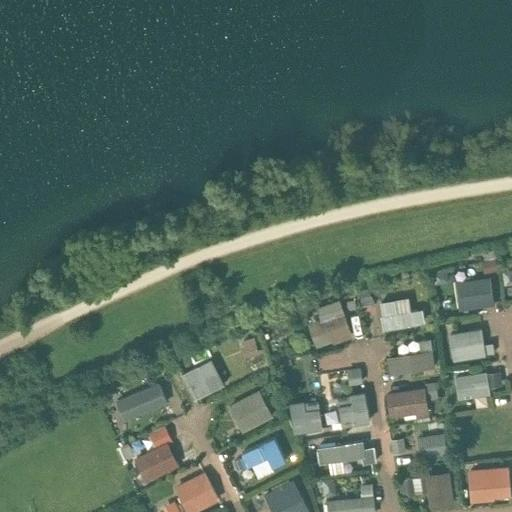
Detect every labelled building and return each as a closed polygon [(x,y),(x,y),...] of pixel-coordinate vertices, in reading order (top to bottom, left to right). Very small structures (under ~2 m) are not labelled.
[(491,275),(455,280),(459,307),(495,302),(491,275)] [(367,317),(378,315),(374,291),(362,294),(367,317)] [(320,346),(353,335),(342,299),(320,306),(324,321),(314,325),(320,346)] [(380,302),(385,328),(426,321),(424,307),(399,312),(397,299),(380,302)] [(455,360),(488,354),(482,327),(450,334),(455,360)] [(247,359),(263,354),(256,333),(241,338),(247,359)] [(431,349),(391,354),(393,375),(433,370),(431,349)] [(226,384),(214,358),(183,373),(195,399),(226,384)] [(349,381),(364,379),(362,365),(347,367),(349,381)] [(503,383),(503,369),(490,369),(490,384),(503,383)] [(492,394),(488,372),(455,376),(458,399),(492,394)] [(155,382),(115,401),(124,420),(165,401),(155,382)] [(430,414),(426,388),(391,394),(396,420),(430,414)] [(274,416),(261,390),(231,404),(244,431),(274,416)] [(340,396),(344,424),(372,420),(368,391),(340,396)] [(295,433),(325,428),(319,397),(290,402),(295,433)] [(511,432),(511,418),(471,425),(473,439),(511,432)] [(449,453),(446,433),(419,437),(422,457),(449,453)] [(394,452),(407,451),(406,435),(393,436),(394,452)] [(287,461),(276,438),(245,453),(251,465),(267,458),(271,468),(287,461)] [(320,447),(322,462),(375,454),(372,439),(320,447)] [(168,440),(137,456),(149,480),(180,464),(168,440)] [(511,495),(511,491),(510,467),(471,470),(473,499),(511,495)] [(455,502),(451,471),(429,473),(433,505),(455,502)] [(205,472),(175,487),(187,511),(194,511),(218,500),(205,472)] [(402,492),(423,491),(422,474),(401,476),(402,492)] [(311,511),(295,479),(266,494),(274,511),(311,511)] [(328,500),(329,511),(376,511),(375,496),(328,500)] [(157,511),(182,511),(176,498),(155,508),(157,511)]
